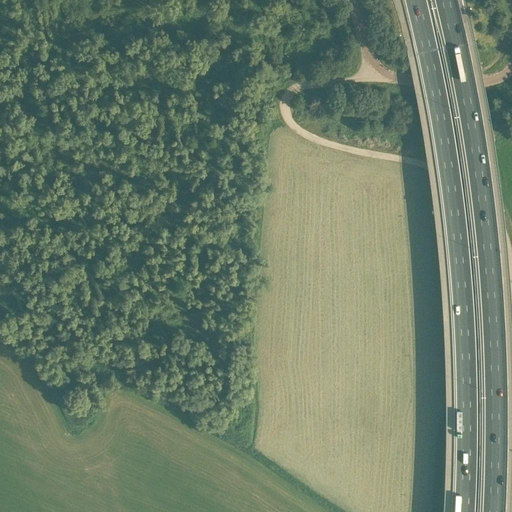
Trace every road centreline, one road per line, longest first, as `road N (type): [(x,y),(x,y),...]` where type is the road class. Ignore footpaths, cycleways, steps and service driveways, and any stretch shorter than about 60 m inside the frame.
road 1 (motorway): [(414,0),(444,147),(461,303),(461,511)]
road 2 (motorway): [(490,511),(484,235),(444,0)]
road 3 (track): [(379,68),(297,85),(283,100),(287,118),(313,138),(428,168)]
